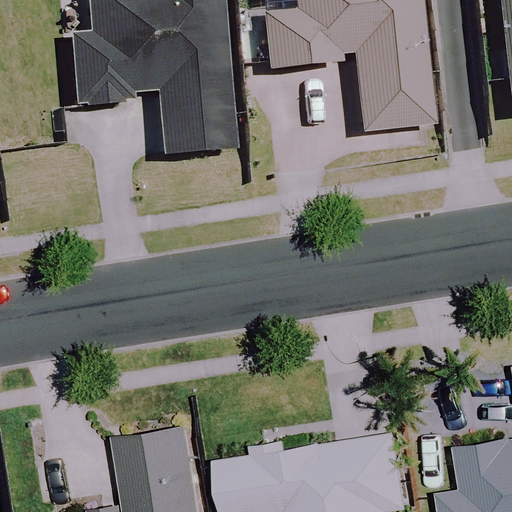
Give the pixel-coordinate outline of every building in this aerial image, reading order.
[(229,154),(216,0),(87,0),(91,39),(73,41),(78,107),(159,101),(164,159),(229,154)] [(428,132),(413,0),(293,0),(296,17),(262,20),(268,73),(353,63),(361,139),(428,132)] [(511,0),(498,0),(510,119),(511,118),(511,0)] [(199,511),(186,427),(122,437),(134,511),(199,511)] [(412,507),(401,432),(221,458),(228,511),(277,511),(292,510),(292,511),(393,511),(393,509),(412,507)] [(511,511),(511,439),(446,448),(454,511),(511,511)]
